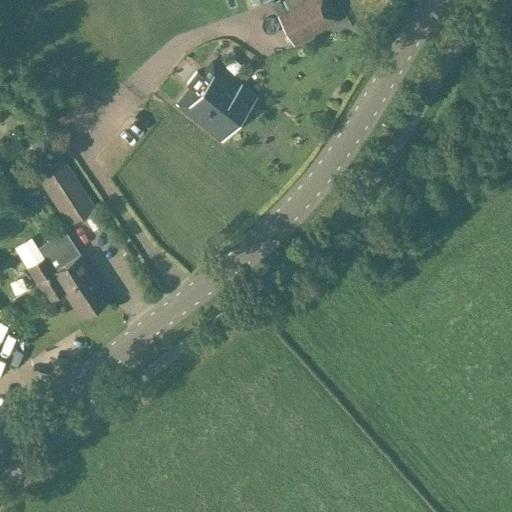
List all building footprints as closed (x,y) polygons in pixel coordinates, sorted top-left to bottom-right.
[(294,45),(341,19),(329,0),(302,0),(277,14),(294,45)] [(280,51),(279,39),(256,40),(257,53),(270,52),(270,51),(280,51)] [(255,97),(211,62),(200,76),(206,81),(198,92),(192,87),(178,104),(221,139),(255,97)] [(68,224),(95,207),(62,157),(35,174),(68,224)] [(107,299),(64,230),(37,247),(44,257),(28,267),(49,299),(64,290),(80,316),(107,299)]
